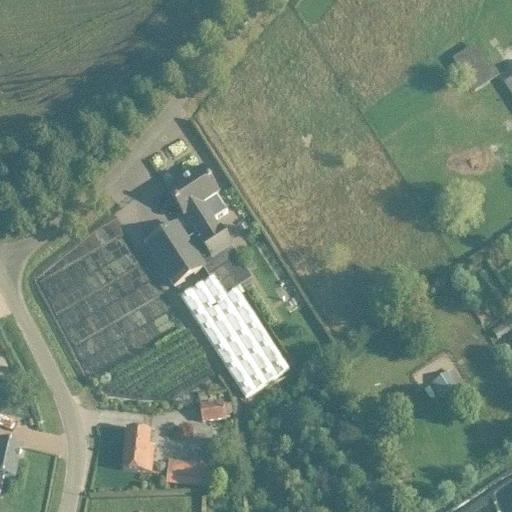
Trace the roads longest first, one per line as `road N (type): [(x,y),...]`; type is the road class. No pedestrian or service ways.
road 1 (unclassified): [(0,265),(132,144),(265,0)]
road 2 (unclassified): [(66,511),(76,429),(0,275)]
